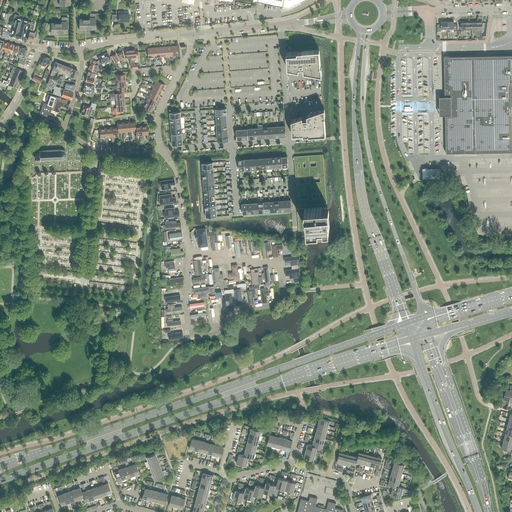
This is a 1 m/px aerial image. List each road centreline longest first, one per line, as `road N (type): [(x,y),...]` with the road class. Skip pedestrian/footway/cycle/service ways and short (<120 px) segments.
road 1 (primary): [(383,331),(0,468)]
road 2 (primary): [(0,481),(375,349)]
road 3 (secondary): [(418,300),(367,146),(368,30)]
road 4 (secondary): [(358,29),(353,114),(360,182),(395,295)]
road 5 (residential): [(187,248),(191,334),(214,334),(240,310),(270,305),(282,292)]
road 6 (residential): [(161,149),(96,152),(63,129),(80,50)]
road 7 (primary): [(417,355),(477,511)]
road 8 (primary): [(488,511),(439,367)]
road 9 (residential): [(158,119),(132,115),(133,71),(178,75)]
